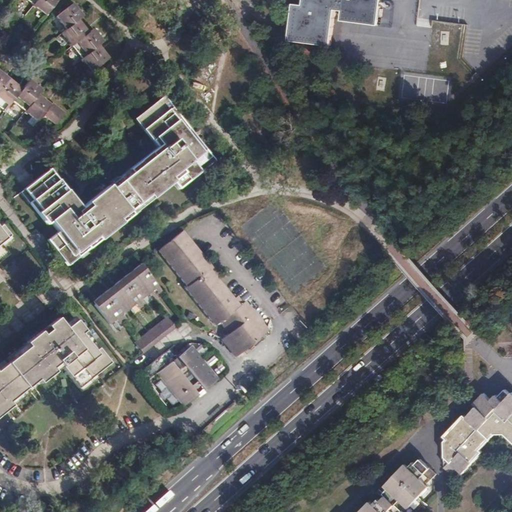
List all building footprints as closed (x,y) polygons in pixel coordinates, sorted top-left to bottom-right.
[(35,7),(46,16),(58,0),(26,0),(33,5),(32,6),(34,8),(35,7)] [(381,7),(381,2),(381,0),(303,0),(303,5),(294,4),(289,40),(330,45),(335,9),(343,10),(342,20),(378,25),(381,7)] [(73,3),(70,5),(56,17),(66,29),(62,33),(70,43),(68,45),(70,47),(72,45),(82,58),(80,59),(82,62),(84,61),(92,71),(96,69),(109,58),(99,46),(103,42),(93,29),(88,33),(78,20),(83,16),(73,3)] [(43,115),(55,125),(65,113),(52,103),(51,105),(38,95),(42,90),(29,80),(22,89),(0,71),(0,106),(4,110),(13,101),(25,111),(24,113),(26,114),(27,113),(37,121),(43,115)] [(49,169),(19,193),(37,214),(41,212),(57,232),(47,241),(67,266),(173,182),(179,189),(215,161),(164,96),(138,116),(146,127),(143,130),(149,138),(152,135),(160,144),(157,148),(80,208),(49,169)] [(0,260),(7,255),(0,246),(0,243),(9,235),(0,223),(0,260)] [(239,307),(234,300),(210,271),(213,269),(183,231),(159,251),(188,288),(186,290),(215,326),(219,323),(228,334),(221,340),(236,358),(269,331),(245,302),(243,303),(239,307)] [(161,291),(140,264),(136,267),(138,270),(128,278),(126,275),(117,283),(118,286),(110,292),(108,290),(97,299),(99,301),(94,306),(110,324),(116,319),(120,324),(127,318),(124,313),(136,303),(139,301),(143,305),(147,302),(143,298),(154,289),(158,294),(161,291)] [(138,270),(136,267),(126,275),(128,278),(138,270)] [(118,286),(117,283),(108,290),(110,292),(118,286)] [(238,297),(234,300),(239,307),(243,303),(238,297)] [(176,327),(167,316),(135,342),(143,353),(176,327)] [(0,415),(12,406),(9,402),(37,380),(40,384),(59,369),(59,370),(62,368),(78,387),(88,380),(110,363),(76,320),(66,328),(57,318),(47,326),(25,344),(28,347),(0,369),(0,415)] [(169,362),(162,354),(140,372),(147,380),(156,373),(183,406),(196,395),(195,394),(201,389),(202,391),(217,380),(190,346),(169,362)] [(450,462),(446,468),(453,474),(458,468),(463,473),(483,452),(481,450),(495,434),(505,434),(511,440),(511,393),(511,395),(506,391),(500,397),(498,395),(493,400),(484,393),(474,404),(477,407),(467,418),(464,415),(445,436),(447,439),(445,441),(445,457),(450,462)] [(401,511),(405,508),(409,511),(430,488),(427,485),(437,474),(421,459),(416,465),(413,462),(408,468),(405,465),(384,488),(387,490),(384,494),(386,496),(381,501),(379,499),(373,505),(371,502),(361,511),(401,511)]
